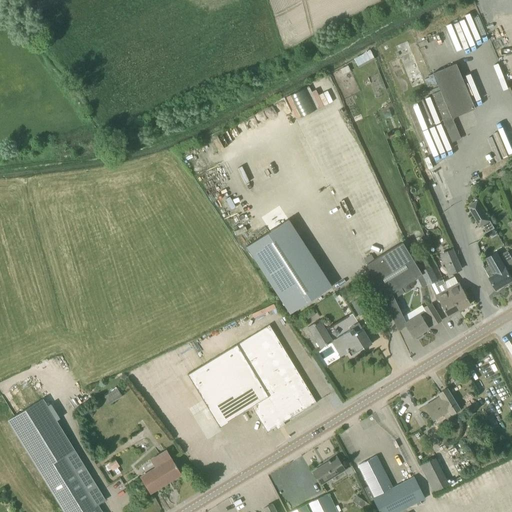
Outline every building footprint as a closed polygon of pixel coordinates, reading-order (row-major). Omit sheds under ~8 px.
[(440,90),(432,94),(441,117),(452,142),(460,139),(452,118),(475,109),(456,63),(433,73),(440,90)] [(331,98),(338,95),(329,75),(310,83),(315,93),(326,87),(331,98)] [(451,150),(444,130),(437,133),(435,128),(424,132),(433,156),(451,150)] [(495,227),(478,199),(467,205),(477,221),(479,219),(487,232),(495,227)] [(290,314),(332,286),(288,219),(246,246),(290,314)] [(415,263),(402,242),(366,265),(398,331),(406,325),(413,337),(414,337),(415,338),(418,339),(422,336),(423,333),(422,332),(428,328),(425,324),(431,321),(434,324),(440,321),(430,304),(423,309),(425,310),(405,322),(394,299),(404,293),(405,294),(411,290),(408,283),(422,275),(423,276),(424,276),(418,262),(415,263)] [(443,253),(452,273),(461,269),(452,249),(443,253)] [(485,268),(497,290),(511,280),(511,277),(508,271),(511,268),(511,258),(508,251),(498,256),(500,259),(496,262),(485,268)] [(424,276),(423,276),(427,286),(431,284),(430,284),(437,281),(426,258),(418,262),(424,276)] [(458,283),(447,288),(446,289),(458,311),(470,304),(465,296),(467,296),(467,294),(465,290),(463,289),(462,290),(458,283)] [(446,289),(442,291),(436,294),(437,296),(447,316),(458,311),(446,289)] [(351,302),(359,316),(370,310),(362,296),(351,302)] [(309,324),(320,319),(315,308),(304,314),(309,324)] [(320,349),(331,342),(332,342),(319,320),(307,327),(320,349)] [(267,432),(316,403),(269,325),(188,373),(219,426),(251,407),(267,432)] [(358,331),(354,325),(349,328),(350,330),(336,338),(340,345),(335,348),(341,357),(348,352),(350,357),(371,344),(362,329),(358,331)] [(104,397),(108,403),(121,395),(117,389),(104,397)] [(451,416),(460,410),(447,389),(439,394),(441,397),(425,407),(434,421),(449,412),(451,416)] [(47,406),(43,399),(8,420),(64,511),(101,511),(97,505),(105,500),(56,421),(47,406)] [(321,484),(344,470),(336,456),(313,471),(321,484)] [(392,488),(376,456),(358,465),(374,497),(372,498),(379,511),(401,511),(414,504),(420,501),(428,497),(416,476),(392,488)] [(433,492),(448,484),(435,458),(420,466),(433,492)] [(113,469),(119,466),(115,459),(108,463),(113,469)] [(150,493),(181,474),(171,459),(156,469),(140,479),(150,493)] [(336,511),(328,494),(306,504),(289,511),(336,511)]
